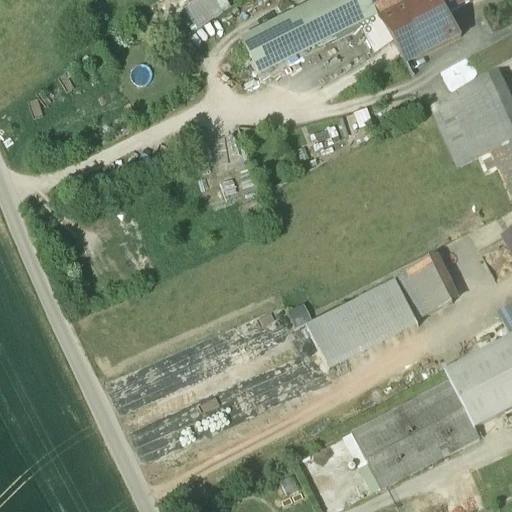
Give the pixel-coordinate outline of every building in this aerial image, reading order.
[(200,29),(227,17),(219,0),(206,0),(190,8),(200,29)] [(363,0),(323,0),(238,43),(256,78),(374,19),(373,18),(363,0)] [(363,0),(373,18),(410,0),(363,0)] [(435,0),(410,0),(373,18),(374,19),(403,66),(459,38),(445,15),(435,0)] [(435,0),(445,15),(470,0),(435,0)] [(511,37),(487,51),(498,72),(511,63),(511,37)] [(511,131),(487,77),(481,80),(447,99),(477,160),(511,144),(511,131)] [(447,99),(429,109),(456,170),(477,160),(447,99)] [(511,144),(477,160),(485,177),(497,172),(511,165),(511,144)] [(511,165),(497,172),(511,203),(511,165)] [(511,233),(503,239),(511,255),(511,233)] [(429,260),(392,279),(395,285),(415,323),(451,305),(429,260)] [(395,285),(304,330),(326,374),(417,328),(395,285)] [(298,306),(285,314),(293,328),(307,320),(298,306)] [(511,310),(499,318),(500,320),(491,326),(492,329),(474,339),(483,353),(511,337),(511,310)] [(511,337),(483,353),(444,374),(450,384),(474,431),(511,411),(511,337)] [(149,404),(209,378),(197,350),(137,376),(149,404)] [(358,430),(349,435),(379,492),(479,441),(474,431),(450,384),(440,389),(437,390),(420,399),(417,400),(401,409),(398,410),(381,419),(378,420),(362,429),(358,430)]
